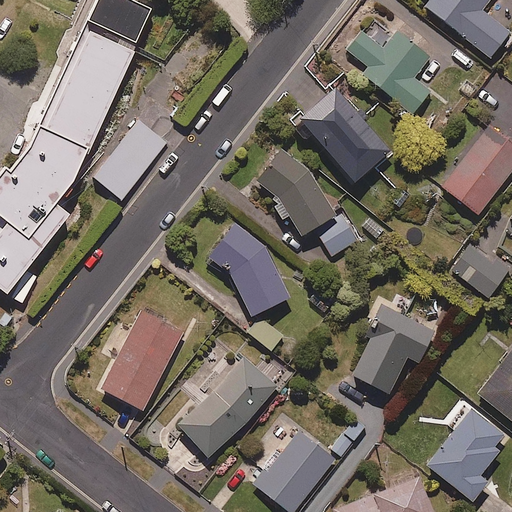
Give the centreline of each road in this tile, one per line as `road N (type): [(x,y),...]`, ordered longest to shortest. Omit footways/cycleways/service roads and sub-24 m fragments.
road 1 (residential): [(320,0),(4,401)]
road 2 (residential): [(4,401),(146,511)]
